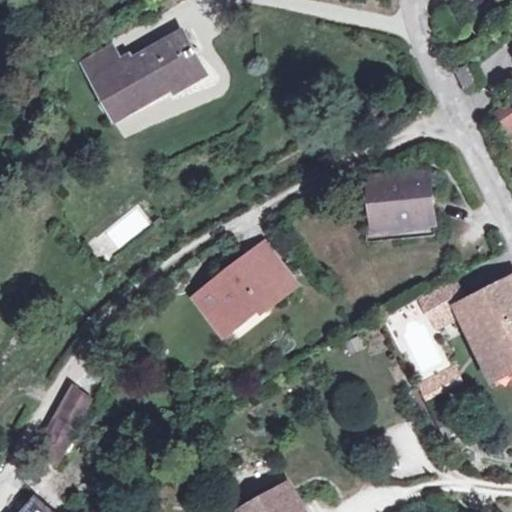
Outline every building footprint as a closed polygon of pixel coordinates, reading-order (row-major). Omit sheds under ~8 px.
[(93,80),(96,79),(118,119),(174,87),(176,91),(207,75),(184,33),(134,62),(131,58),(122,63),(113,46),(83,62),(93,80)] [(465,89),(476,83),(466,65),(456,70),(465,89)] [(507,137),(511,133),(511,107),(508,102),(491,114),(507,137)] [(373,229),(436,223),(431,171),(368,177),(373,229)] [(116,248),(151,226),(138,206),(103,227),(116,248)] [(266,245),(233,270),(236,273),(268,249),(266,245)] [(218,304),(235,325),(262,303),(266,308),(296,284),(268,249),(236,273),(233,270),(198,297),(208,312),(218,304)] [(432,319),(456,307),(490,377),(511,366),(511,277),(464,302),(453,280),(420,298),(432,319)] [(224,333),(235,325),(218,304),(208,312),(224,333)] [(460,378),(454,367),(417,387),(423,398),(460,378)] [(352,410),(365,389),(348,378),(335,399),(352,410)] [(58,467),(97,397),(71,382),(32,453),(58,467)] [(301,511),(286,487),(240,511),(301,511)] [(48,511),(37,501),(27,511),(48,511)]
